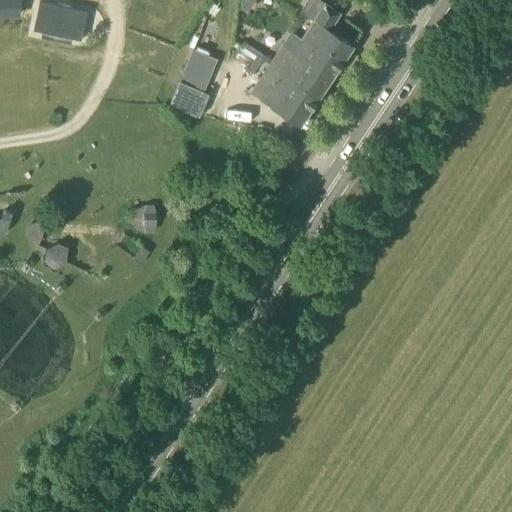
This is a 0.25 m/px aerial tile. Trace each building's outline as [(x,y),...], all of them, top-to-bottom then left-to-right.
[(293,52),(332,77),(335,73),(336,72),(344,60),(345,59),(345,58),(353,47),(354,45),(353,44),(352,45),(331,31),(342,14),(325,3),(293,51),(293,52)] [(293,52),(293,51),(283,44),(251,93),(261,100),(262,101),(274,109),(276,110),(299,125),(300,126),(301,125),(309,113),(310,111),(332,77),(293,52)] [(217,59),(194,49),(170,104),(194,114),(217,59)] [(156,224),(156,213),(153,205),(146,205),(133,210),(131,218),(133,227),(145,233),(153,232),(156,224)] [(10,219),(12,214),(5,210),(1,218),(0,218),(0,237),(1,237),(2,236),(3,235),(4,234),(5,233),(5,232),(6,232),(7,230),(7,229),(8,228),(9,226),(9,224),(10,223),(10,222),(10,220),(10,219)] [(42,221),(42,220),(42,219),(27,226),(25,234),(37,246),(38,245),(39,244),(39,243),(40,242),(41,241),(41,239),(42,237),(42,236),(43,234),(43,233),(43,231),(43,230),(43,228),(43,227),(43,226),(43,225),(43,223),(43,222),(42,221)] [(66,263),(67,248),(58,243),(46,249),(42,257),(43,265),(54,272),(61,269),(66,263)]
